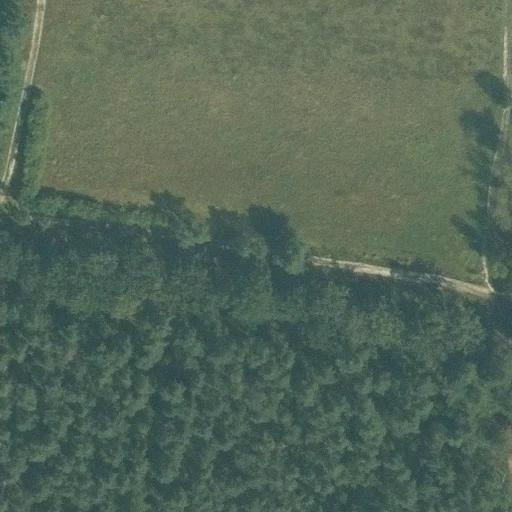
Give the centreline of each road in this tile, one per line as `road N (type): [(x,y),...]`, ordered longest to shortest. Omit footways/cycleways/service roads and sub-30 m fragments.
road 1 (track): [(511,303),(483,290),(0,209)]
road 2 (track): [(0,194),(38,0)]
